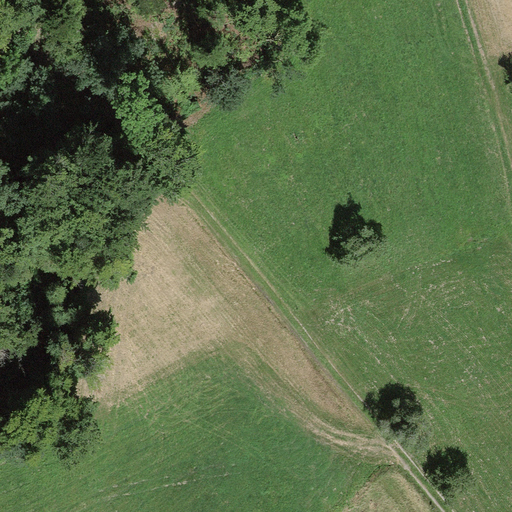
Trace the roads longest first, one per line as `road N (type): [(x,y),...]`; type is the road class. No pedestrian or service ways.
road 1 (track): [(6,0),(136,124),(450,511)]
road 2 (track): [(511,183),(482,60)]
